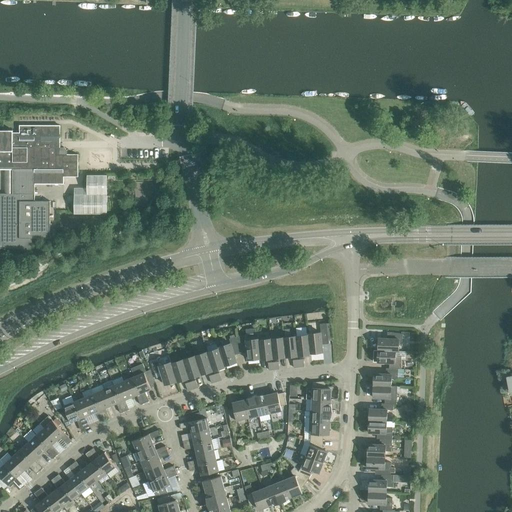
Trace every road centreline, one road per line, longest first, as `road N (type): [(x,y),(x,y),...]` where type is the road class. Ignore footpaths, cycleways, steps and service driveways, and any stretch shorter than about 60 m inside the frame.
road 1 (secondary): [(0,372),(111,322),(216,290)]
road 2 (secondary): [(207,251),(93,287),(0,331)]
road 3 (residential): [(1,511),(108,428),(163,411)]
road 4 (residential): [(163,411),(252,381),(349,369)]
road 5 (secondary): [(511,229),(345,232)]
road 6 (secondary): [(347,246),(511,239)]
road 7 (secondary): [(345,232),(207,251)]
road 8 (tertiary): [(182,139),(185,0)]
road 9 (secondary): [(216,290),(347,246)]
